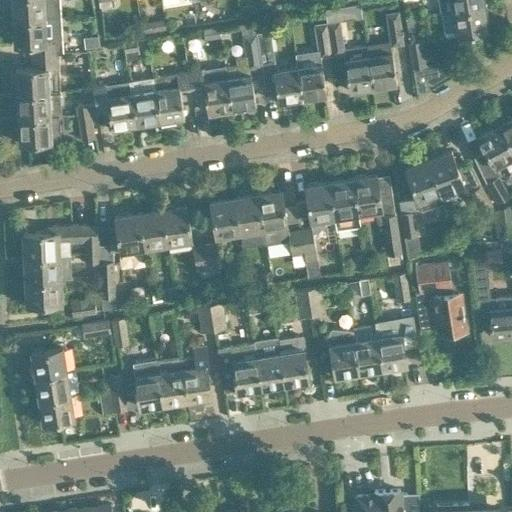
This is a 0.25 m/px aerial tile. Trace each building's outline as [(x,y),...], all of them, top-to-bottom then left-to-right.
[(47,17),(45,0),(12,0),(13,19),(47,17)] [(439,0),(441,12),(486,5),(485,0),(439,0)] [(264,12),(262,2),(249,5),(250,14),(264,12)] [(489,19),(486,5),(441,12),(444,36),(488,29),(487,20),(489,19)] [(405,43),(400,9),(386,11),(390,39),(391,45),(405,43)] [(60,53),(59,40),(48,40),(47,17),(13,19),(15,44),(31,43),(31,55),(60,53)] [(166,27),(165,18),(141,22),(143,31),(166,27)] [(341,18),(327,21),(332,54),(343,53),(346,52),(345,46),(341,18)] [(256,104),(250,67),(261,65),(255,27),(256,27),(255,20),(241,22),(246,55),(239,57),(240,62),(225,64),(232,111),(249,108),(248,106),(256,104)] [(319,51),(320,56),(321,56),(332,54),(327,21),(315,22),(319,51)] [(220,25),(204,27),(205,39),(221,36),(220,25)] [(275,63),(270,29),(261,31),(260,26),(256,27),(255,27),(261,65),(275,63)] [(139,48),(137,38),(124,40),(125,51),(139,48)] [(409,40),(414,67),(427,65),(430,85),(459,68),(456,62),(451,59),(426,64),(422,38),(409,40)] [(390,39),(366,43),(373,89),(390,86),(390,83),(397,82),(391,45),(390,39)] [(346,52),(343,53),(349,90),(356,88),(357,91),(373,89),(366,43),(345,46),(346,52)] [(319,94),(327,93),(321,56),(320,56),(319,51),(295,55),(297,64),(303,100),(319,97),(319,94)] [(61,90),(59,66),(60,66),(60,53),(31,55),(32,67),(15,68),(17,93),(61,90)] [(232,111),(225,64),(189,70),(193,97),(204,95),(207,112),(215,111),(215,114),(232,111)] [(303,100),(297,64),(273,68),(278,101),(285,100),(286,103),(303,100)] [(193,97),(189,70),(153,76),(160,120),(184,116),(182,99),(193,97)] [(160,120),(153,76),(129,80),(136,123),(160,120)] [(129,80),(93,85),(96,101),(95,101),(96,112),(109,110),(112,127),(136,123),(129,80)] [(62,114),(61,90),(17,93),(18,117),(52,115),(60,114),(62,114)] [(96,112),(95,101),(76,105),(78,115),(91,113),(96,112)] [(94,137),(91,113),(78,115),(81,139),(94,137)] [(60,114),(52,115),(18,117),(19,142),(61,140),(60,114)] [(511,116),(499,124),(511,146),(511,116)] [(511,157),(511,146),(499,124),(478,135),(486,149),(474,156),(486,181),(500,173),(496,166),(511,157)] [(481,183),(472,163),(458,169),(451,150),(429,159),(441,192),(443,192),(463,185),(467,193),(469,192),(482,216),(495,209),(493,205),(494,204),(482,183),(481,183)] [(441,192),(429,159),(406,167),(422,210),(445,201),(443,192),(441,192)] [(384,215),(379,185),(377,174),(353,177),(359,213),(360,213),(376,210),(381,221),(383,221),(389,264),(403,261),(396,213),(384,215)] [(359,213),(353,177),(329,181),(335,217),(336,217),(337,228),(361,223),(360,213),(359,213)] [(335,217),(329,181),(305,185),(312,225),(313,225),(314,232),(318,232),(326,222),(325,219),(335,217)] [(282,189),(258,193),(263,228),(266,243),(290,239),(287,224),(282,189)] [(263,228),(258,193),(234,197),(240,232),(263,228)] [(240,232),(234,197),(211,200),(216,236),(240,232)] [(192,239),(187,204),(163,208),(168,243),(192,239)] [(511,204),(494,213),(496,239),(511,237),(511,204)] [(168,243),(163,208),(139,212),(145,247),(168,243)] [(416,209),(401,211),(408,257),(422,250),(416,209)] [(145,247),(139,212),(115,216),(117,227),(109,227),(110,250),(121,250),(121,251),(145,247)] [(52,230),(23,232),(25,256),(62,254),(61,241),(86,240),(86,253),(99,252),(97,223),(52,225),(52,230)] [(312,225),(300,227),(304,252),(308,276),(321,274),(314,232),(313,225),(312,225)] [(304,252),(300,227),(289,228),(293,254),(304,252)] [(488,264),(487,239),(471,240),(473,266),(488,264)] [(221,265),(218,240),(204,242),(210,275),(221,273),(220,266),(221,265)] [(210,275),(204,242),(193,244),(197,269),(200,268),(202,276),(210,275)] [(99,252),(86,253),(86,261),(99,260),(99,252)] [(63,278),(62,254),(25,256),(26,280),(63,278)] [(355,255),(357,268),(368,267),(366,254),(355,255)] [(116,295),(115,259),(99,260),(100,260),(101,296),(116,295)] [(466,328),(461,288),(453,289),(449,259),(416,263),(420,290),(416,290),(421,327),(439,325),(440,331),(466,328)] [(274,282),(271,269),(260,272),(262,284),(274,282)] [(410,297),(406,270),(394,272),(397,299),(410,297)] [(371,292),(369,276),(360,278),(362,293),(371,292)] [(64,302),(63,278),(26,280),(27,304),(64,302)] [(325,310),(321,284),(308,286),(312,313),(325,310)] [(178,298),(176,285),(165,286),(167,299),(178,298)] [(312,313),(308,286),(295,288),(300,315),(312,313)] [(511,293),(496,295),(496,305),(488,306),(491,335),(507,334),(507,337),(511,337),(511,293)] [(259,310),(256,295),(248,296),(250,312),(259,310)] [(97,311),(95,296),(71,300),(71,301),(66,302),(68,315),(97,311)] [(227,326),(223,300),(209,302),(214,329),(227,326)] [(214,329),(209,302),(198,304),(202,331),(214,329)] [(162,326),(160,310),(151,312),(153,327),(162,326)] [(130,342),(126,315),(113,318),(117,345),(130,342)] [(112,331),(110,320),(109,317),(82,322),(83,323),(85,335),(112,331)] [(416,342),(412,317),(375,323),(383,368),(384,368),(386,370),(395,369),(396,366),(407,364),(403,344),(416,342)] [(383,368),(375,323),(353,327),(353,329),(352,329),(359,372),(383,368)] [(359,372),(352,329),(333,326),(326,336),(329,342),(335,375),(346,374),(348,376),(357,375),(357,372),(359,372)] [(309,380),(302,341),(301,335),(278,339),(277,339),(285,383),(286,383),(288,386),(297,385),(298,381),(309,380)] [(277,339),(278,339),(278,337),(254,341),(254,343),(261,387),(285,383),(277,339)] [(211,395),(206,364),(208,364),(205,343),(193,345),(194,354),(181,356),(180,356),(187,399),(189,399),(190,401),(200,400),(200,397),(211,395)] [(261,387),(254,343),(241,345),(237,346),(234,343),(231,347),(228,347),(229,350),(217,352),(219,367),(233,365),(237,391),(247,389),(249,392),(258,391),(259,388),(261,387)] [(68,370),(64,346),(31,351),(33,361),(31,363),(32,372),(35,373),(35,375),(68,370)] [(180,356),(181,356),(181,353),(156,357),(164,403),(187,399),(180,356)] [(164,403),(156,357),(134,361),(136,373),(134,373),(139,407),(150,405),(152,408),(161,406),(162,403),(164,403)] [(71,393),(68,370),(35,375),(39,398),(71,393)] [(124,383),(122,372),(109,375),(110,386),(124,383)] [(128,407),(124,383),(110,386),(100,388),(104,412),(128,407)] [(75,417),(71,393),(39,398),(43,422),(47,421),(49,424),(57,423),(58,420),(75,417)] [(468,456),(466,492),(507,494),(509,458),(468,456)] [(357,495),(357,511),(420,511),(419,492),(401,493),(401,489),(375,490),(375,494),(357,495)] [(271,511),(271,501),(260,502),(260,511),(271,511)] [(469,502),(437,503),(437,511),(499,511),(500,508),(499,501),(469,502)]
